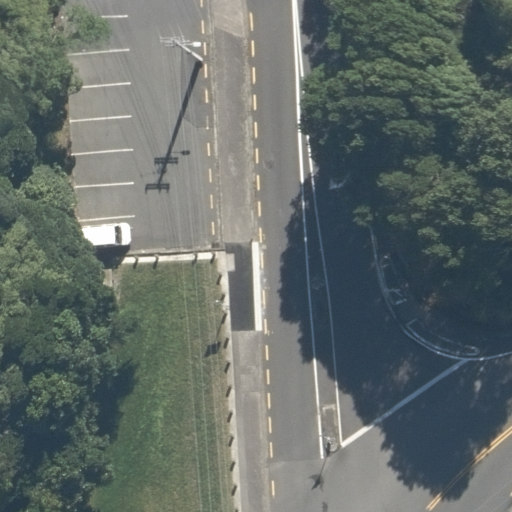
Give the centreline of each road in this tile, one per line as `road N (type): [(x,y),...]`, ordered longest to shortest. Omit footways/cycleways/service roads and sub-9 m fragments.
road 1 (residential): [(370,511),(341,447),(329,387),(297,0)]
road 2 (tertiary): [(417,511),(511,427)]
